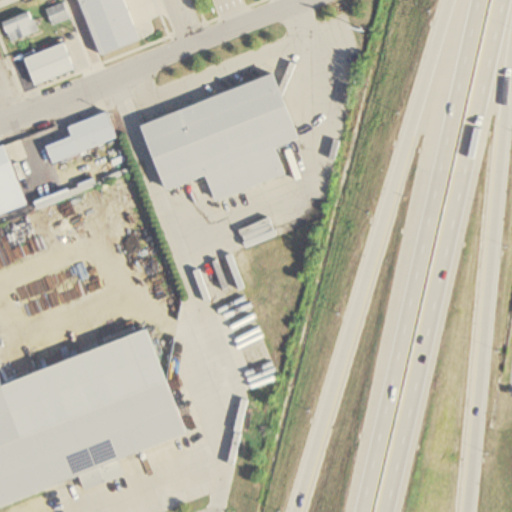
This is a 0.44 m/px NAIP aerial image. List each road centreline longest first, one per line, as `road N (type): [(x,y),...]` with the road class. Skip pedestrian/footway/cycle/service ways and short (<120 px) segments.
road 1 (motorway): [(463,0),(411,129),(295,511)]
road 2 (motorway): [(390,511),(506,0)]
road 3 (motorway): [(469,0),(358,511)]
road 4 (motorway): [(466,511),(510,0)]
road 5 (residential): [(0,121),(301,0)]
